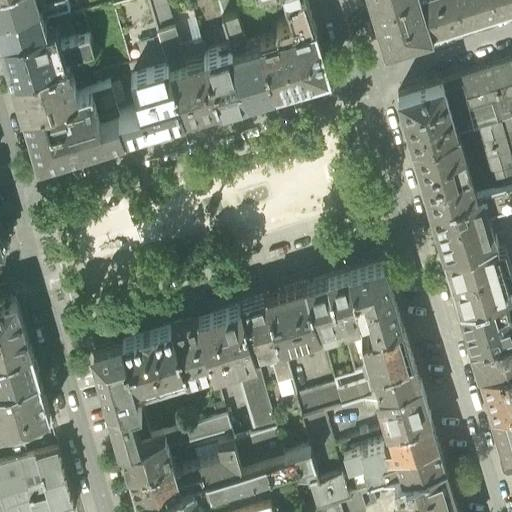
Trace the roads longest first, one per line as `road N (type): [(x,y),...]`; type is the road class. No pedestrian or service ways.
road 1 (residential): [(54,328),(407,222)]
road 2 (residential): [(360,88),(19,191)]
road 3 (residential): [(490,511),(407,222)]
road 4 (residential): [(54,328),(109,511)]
road 5 (residential): [(511,29),(388,70),(360,88)]
road 6 (residential): [(407,222),(360,88)]
